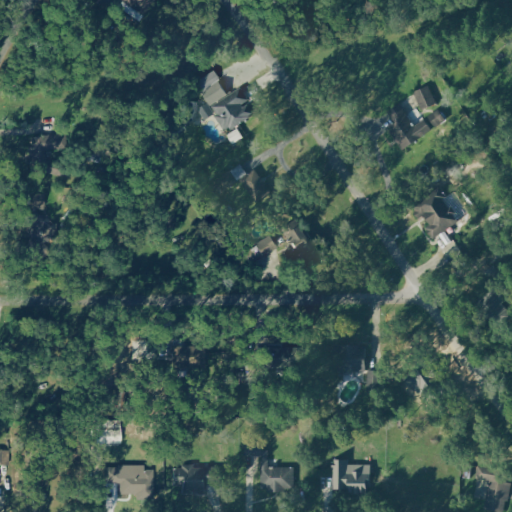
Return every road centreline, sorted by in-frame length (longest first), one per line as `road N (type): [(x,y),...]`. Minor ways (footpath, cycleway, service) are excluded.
road 1 (residential): [(230,0),(511,413)]
road 2 (residential): [(423,293),(0,298)]
